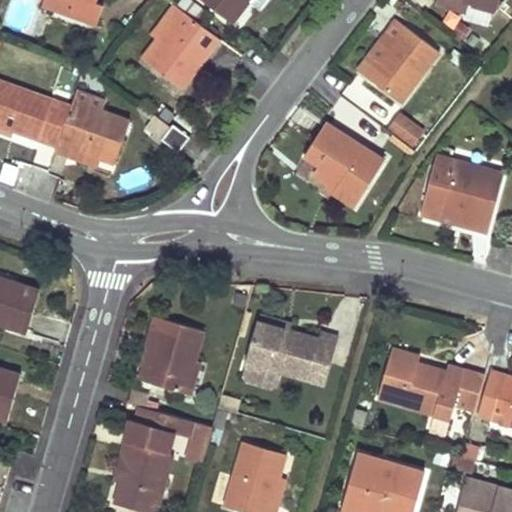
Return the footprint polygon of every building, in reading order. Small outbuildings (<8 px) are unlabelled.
[(74,0),(47,0),(45,7),(69,15),(74,0)] [(74,0),(69,15),(98,25),(104,6),(97,3),(97,0),(74,0)] [(202,0),(238,28),(252,9),(258,0),(202,0)] [(258,0),(252,9),(261,16),(272,0),(258,0)] [(437,0),(435,8),(488,21),(492,9),(469,3),(470,0),(437,0)] [(470,0),(469,3),(492,9),(499,10),(507,0),(470,0)] [(175,4),(155,31),(163,38),(183,11),(175,4)] [(220,40),(183,11),(163,38),(146,62),(181,88),(187,80),(196,67),(194,66),(206,48),(211,52),(220,40)] [(377,43),(357,70),(368,79),(406,26),(396,18),(377,43)] [(406,26),(368,79),(402,103),(440,51),(406,26)] [(0,81),(0,125),(12,130),(39,141),(54,102),(0,81)] [(106,101),(77,91),(74,101),(71,108),(57,148),(56,152),(70,157),(75,146),(100,155),(99,158),(115,164),(130,122),(102,111),(106,101)] [(54,102),(39,141),(57,148),(71,108),(54,102)] [(401,113),(392,125),(421,147),(430,135),(401,113)] [(148,127),(159,136),(169,124),(157,115),(148,127)] [(190,139),(174,126),(173,128),(169,124),(159,136),(179,152),(190,139)] [(326,126),(306,158),(321,168),(315,175),(338,190),(335,194),(344,200),(357,208),(385,162),(326,126)] [(75,146),(70,157),(83,162),(96,167),(99,158),(100,155),(75,146)] [(458,161),(438,156),(434,169),(455,174),(458,161)] [(505,173),(458,161),(455,174),(434,169),(425,205),(444,209),(443,215),(477,223),(475,230),(490,234),(505,173)] [(425,205),(422,217),(454,225),(475,230),(477,223),(443,215),(444,209),(425,205)] [(13,279),(0,274),(0,325),(26,334),(41,287),(13,279)] [(293,321),(261,313),(259,320),(292,329),(293,321)] [(206,331),(158,317),(150,344),(141,379),(188,394),(206,331)] [(247,364),(282,374),(325,386),(340,337),(329,334),(321,331),(319,337),(292,329),(259,320),(247,364)] [(421,355),(394,347),(379,400),(436,416),(439,403),(456,407),(465,370),(466,368),(450,363),(449,369),(436,366),(420,361),(421,355)] [(282,374),(247,364),(243,376),(246,382),(272,390),(278,386),(282,374)] [(0,416),(9,419),(14,401),(21,374),(0,367),(0,416)] [(511,426),(511,374),(493,368),(479,416),(511,426)] [(465,370),(456,407),(475,413),(486,375),(465,370)] [(129,404),(141,407),(145,389),(134,386),(129,404)] [(240,402),(222,397),(219,408),(237,413),(240,402)] [(212,426),(141,407),(137,422),(131,420),(125,441),(134,443),(128,463),(122,484),(117,504),(145,511),(153,511),(176,432),(193,437),(187,457),(202,461),(212,426)] [(426,431),(446,437),(450,424),(430,418),(426,431)] [(134,443),(125,441),(114,481),(122,484),(128,463),(134,443)] [(243,441),(225,506),(244,511),(278,511),(282,501),(288,478),(283,476),(288,456),(243,441)] [(466,444),(462,456),(477,459),(480,448),(466,444)] [(360,452),(343,511),(414,511),(426,471),(360,452)] [(477,459),(462,456),(456,454),(452,467),(473,472),(477,459)] [(511,511),(511,489),(466,477),(456,511),(511,511)]
